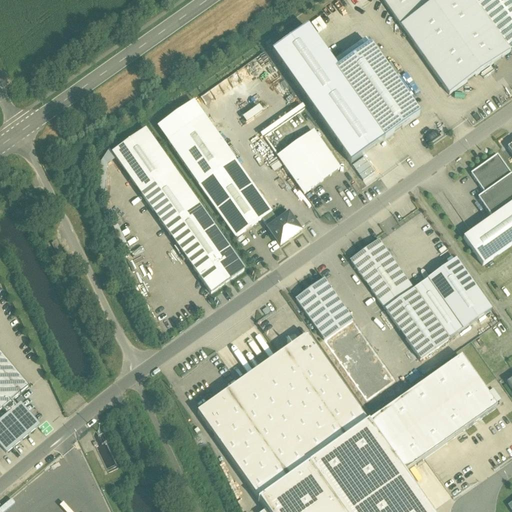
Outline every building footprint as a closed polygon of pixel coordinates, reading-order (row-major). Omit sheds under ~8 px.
[(381,0),(449,97),(511,53),(473,0),(381,0)] [(511,0),(473,0),(511,53),(511,52),(511,0)] [(351,167),(386,143),(334,69),(306,29),(271,53),(351,167)] [(366,45),(334,69),(386,143),(419,117),(366,45)] [(221,143),(193,104),(157,129),(199,187),(225,169),(211,150),(221,143)] [(242,119),(246,125),(263,113),(258,107),(242,119)] [(244,272),(147,134),(113,158),(211,296),(244,272)] [(313,134),(278,159),(304,196),(340,171),(313,134)] [(234,162),(221,143),(211,150),(225,169),(234,162)] [(511,206),(511,177),(498,157),(471,176),(484,195),(478,200),(492,220),(511,206)] [(225,169),(199,187),(236,240),(271,215),(234,162),(225,169)] [(511,206),(492,220),(464,240),(483,268),(511,247),(511,206)] [(289,217),(269,231),(281,247),(300,233),(289,217)] [(413,291),(379,244),(380,243),(379,243),(378,243),(369,250),(366,250),(363,251),(361,254),(360,257),(351,263),(350,263),(350,264),(351,264),(420,362),(449,342),(413,291)] [(454,262),(413,291),(449,342),(491,312),(454,262)] [(324,281),(324,282),(315,288),(312,288),(309,290),(306,292),(305,295),(296,302),(296,301),(295,302),(296,303),(296,302),(324,342),(353,322),(325,282),(324,281)] [(295,338),(288,344),(287,344),(291,349),(198,415),(259,502),(368,425),(307,338),(299,343),(295,338)] [(462,360),(368,425),(403,475),(496,410),(462,360)] [(21,395),(0,370),(0,413),(3,411),(12,403),(29,389),(28,388),(21,395)] [(19,411),(12,403),(3,411),(9,419),(0,426),(0,446),(7,455),(38,429),(21,409),(19,411)] [(368,425),(259,502),(266,511),(428,511),(403,475),(368,425)]
